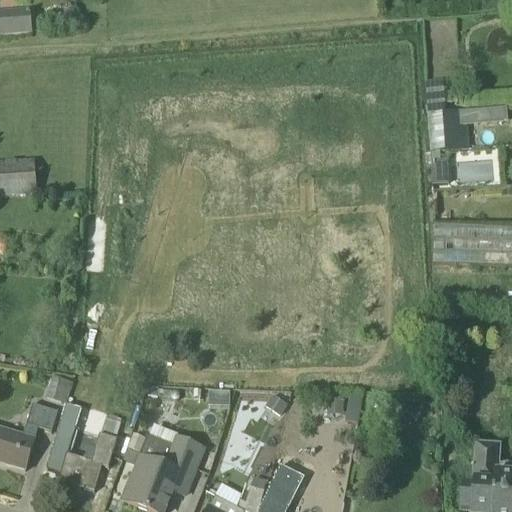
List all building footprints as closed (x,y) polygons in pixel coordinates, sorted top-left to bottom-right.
[(0,36),(31,34),(29,13),(0,14),(0,36)] [(425,84),(427,117),(445,115),(444,105),(457,104),(456,94),(443,95),(443,83),(425,84)] [(449,115),(445,115),(427,117),(429,154),(459,153),(457,116),(449,116),(449,115)] [(0,198),(37,196),(35,162),(0,164),(0,198)] [(511,229),(434,227),(433,266),(511,268),(511,229)] [(66,406),(73,385),(52,378),(45,400),(65,406),(66,406)] [(208,394),(208,409),(229,409),(230,395),(208,394)] [(349,398),(345,424),(357,425),(362,401),(349,398)] [(327,401),(327,414),(343,414),(343,401),(327,401)] [(65,406),(45,472),(60,477),(64,464),(66,455),(67,456),(81,411),(66,406),(65,406)] [(23,437),(0,430),(0,465),(25,473),(34,440),(37,430),(50,434),(56,415),(33,407),(23,437)] [(60,477),(58,483),(94,494),(99,475),(101,468),(107,470),(110,461),(116,440),(99,435),(94,451),(91,463),(83,460),(67,456),(66,455),(64,464),(60,477)] [(184,498),(191,479),(194,473),(203,450),(176,439),(172,448),(149,439),(141,460),(140,459),(123,503),(144,511),(163,511),(172,493),(184,498)] [(511,511),(511,467),(497,467),(499,448),(476,446),(472,489),(461,488),(459,511),(511,511)] [(258,511),(267,484),(254,480),(246,506),(240,503),(237,510),(215,499),(209,510),(208,510),(207,511),(258,511)] [(280,511),(289,496),(282,492),(286,484),(277,480),(273,488),(274,488),(261,511),(280,511)]
